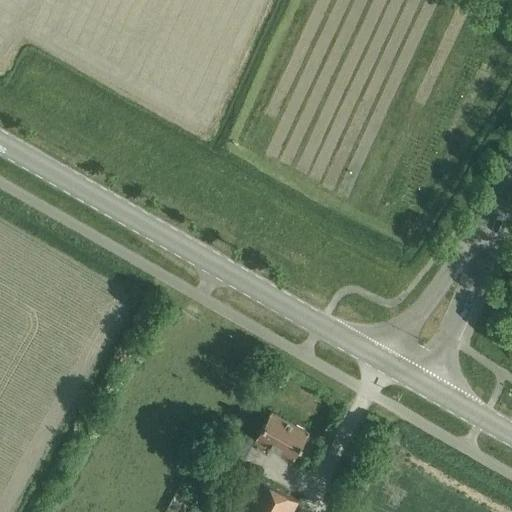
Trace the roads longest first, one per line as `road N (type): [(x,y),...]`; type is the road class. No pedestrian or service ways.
road 1 (tertiary): [(389,364),(0,143)]
road 2 (tertiary): [(426,385),(453,331),(481,238)]
road 3 (tertiary): [(481,238),(424,305),(389,364)]
